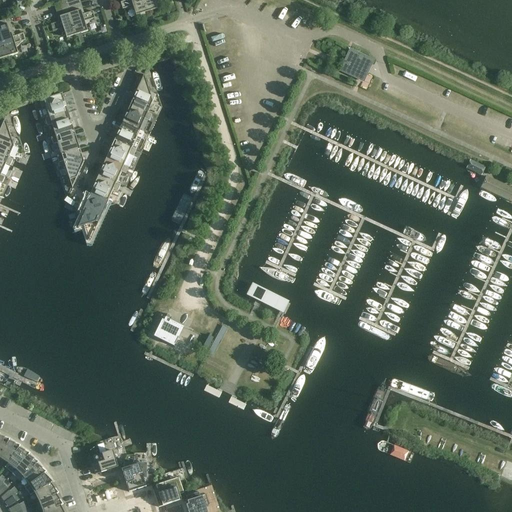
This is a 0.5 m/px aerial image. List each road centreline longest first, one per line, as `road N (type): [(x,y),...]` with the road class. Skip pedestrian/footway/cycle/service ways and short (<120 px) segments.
road 1 (unclassified): [(511,136),(388,80),(379,52),(333,31),(309,38),(232,11),(191,23)]
road 2 (unclassified): [(221,320),(186,298),(236,180),(191,23)]
road 3 (residential): [(0,414),(63,445),(82,511)]
